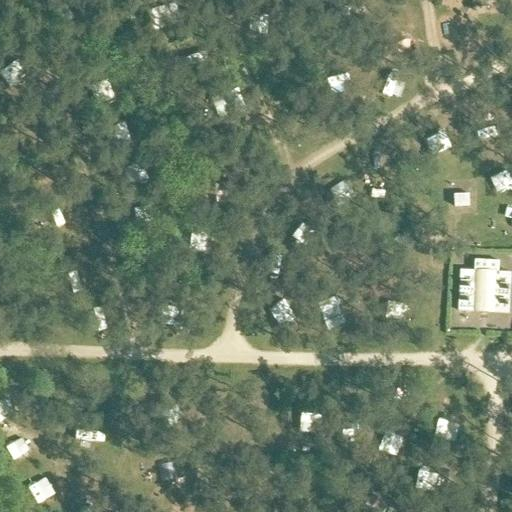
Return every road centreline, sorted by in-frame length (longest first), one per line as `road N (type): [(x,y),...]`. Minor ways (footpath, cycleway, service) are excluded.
road 1 (track): [(0,352),(511,361)]
road 2 (track): [(425,0),(436,37),(437,92),(329,150),(263,209),(243,252),(235,356)]
road 3 (track): [(33,0),(75,123),(70,172),(111,260),(136,355)]
road 4 (track): [(294,174),(205,0)]
road 5 (track): [(489,511),(494,361)]
